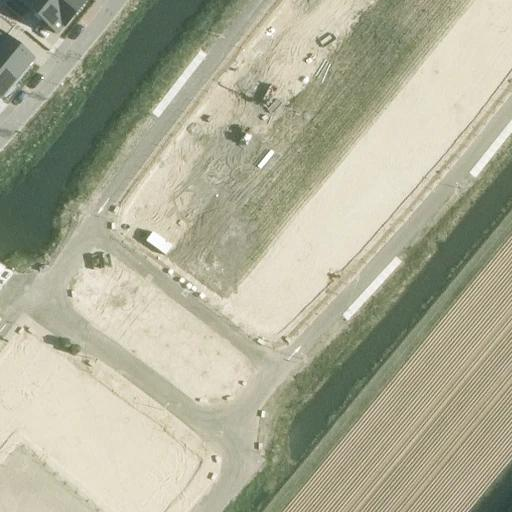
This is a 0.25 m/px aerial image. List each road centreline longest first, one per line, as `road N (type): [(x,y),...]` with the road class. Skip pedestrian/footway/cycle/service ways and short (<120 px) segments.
road 1 (residential): [(511,106),(276,372)]
road 2 (residential): [(89,231),(277,0)]
road 3 (residential): [(29,300),(234,442)]
road 4 (residential): [(89,231),(276,372)]
road 5 (residential): [(0,137),(117,0)]
